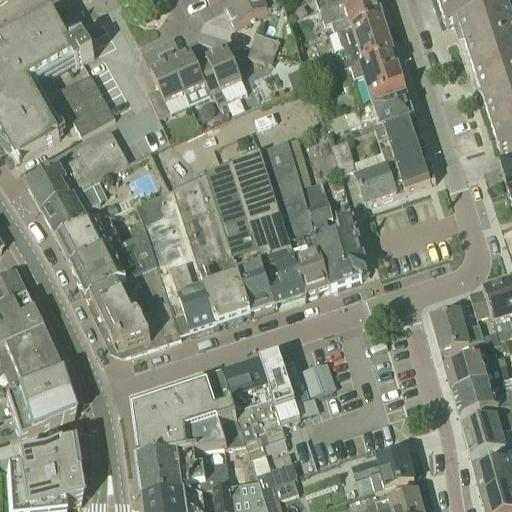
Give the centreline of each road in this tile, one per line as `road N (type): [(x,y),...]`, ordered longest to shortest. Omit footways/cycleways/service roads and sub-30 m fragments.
road 1 (residential): [(405,305),(447,280),(461,244),(461,204),(394,0)]
road 2 (residential): [(99,412),(405,305)]
road 3 (residential): [(454,511),(443,436),(405,305)]
road 4 (tertiary): [(99,412),(0,225)]
